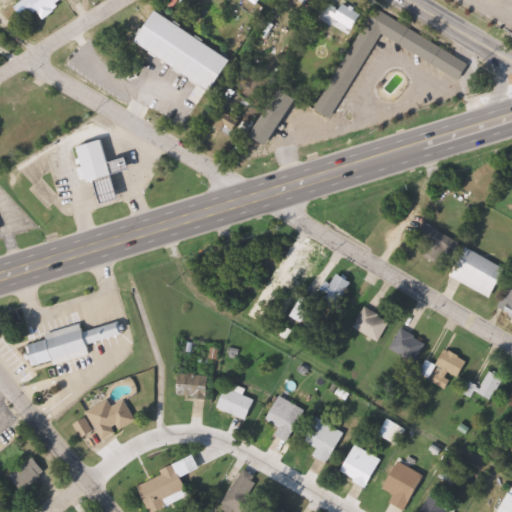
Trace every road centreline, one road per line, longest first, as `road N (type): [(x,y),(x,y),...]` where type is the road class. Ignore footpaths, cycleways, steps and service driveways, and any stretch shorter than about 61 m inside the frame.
road 1 (residential): [(511,342),(0,37)]
road 2 (trunk): [(0,279),(511,118)]
road 3 (residential): [(349,511),(206,435),(165,437),(92,480)]
road 4 (residential): [(118,511),(0,372)]
road 5 (residential): [(0,67),(104,0)]
